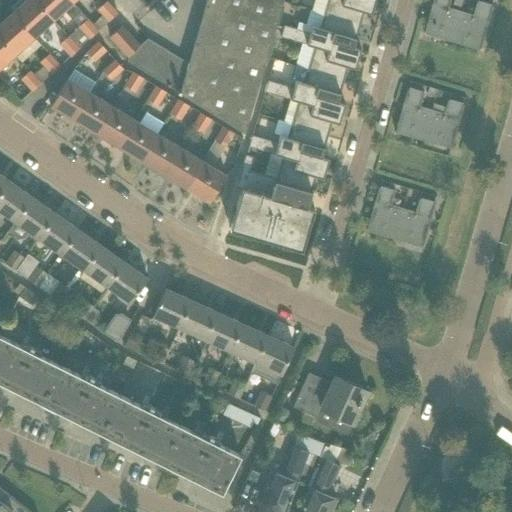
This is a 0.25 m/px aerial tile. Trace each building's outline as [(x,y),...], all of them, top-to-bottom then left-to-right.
[(52,19),(34,0),(25,0),(11,13),(33,36),(52,19)] [(87,19),(71,2),(69,0),(34,0),(52,19),(63,9),(78,27),(89,38),(98,30),(87,19)] [(245,133),(284,0),(205,0),(189,59),(188,63),(179,93),(245,133)] [(374,0),(327,0),(324,13),(359,24),(363,11),(371,14),(374,0)] [(452,39),(460,12),(448,8),(449,0),(432,0),(423,33),(424,33),(425,31),(440,36),(441,30),(453,34),(451,39),(452,39)] [(472,15),(460,12),(452,39),(454,34),(465,37),(464,43),(479,47),(478,49),(479,49),(492,5),(491,4),(491,6),(477,2),(478,0),(476,0),(472,15)] [(117,13),(106,1),(97,9),(108,21),(117,13)] [(33,36),(11,13),(0,23),(0,38),(14,54),(33,36)] [(353,46),(359,24),(324,13),(320,27),(311,25),(309,32),(296,29),(295,31),(283,28),(284,25),(283,25),(280,36),(293,40),(294,38),(306,41),(306,44),(314,46),(328,50),(331,40),(353,46)] [(139,45),(121,26),(109,36),(127,56),(139,45)] [(79,47),(68,36),(59,44),(70,56),(79,47)] [(0,66),(14,54),(0,38),(0,66)] [(142,71),(158,44),(147,38),(139,45),(127,56),(127,62),(142,71)] [(355,68),(360,49),(355,47),(353,46),(331,40),(328,50),(314,46),(308,68),(343,79),(347,66),(350,67),(355,68)] [(86,52),(94,61),(103,71),(114,60),(98,41),(86,52)] [(152,77),(168,51),(158,44),(142,71),(152,77)] [(162,83),(178,57),(168,51),(152,77),(162,83)] [(60,65),(49,53),(40,61),(51,73),(60,65)] [(179,93),(188,63),(178,57),(162,83),(179,93)] [(122,69),(114,60),(103,71),(111,79),(122,69)] [(308,68),(299,66),(293,64),(293,65),(294,66),(290,78),(295,80),(293,87),(280,84),(279,86),(267,83),(268,80),(267,80),(264,91),(277,95),(278,93),(290,96),(290,99),(298,101),(312,105),(315,95),(337,101),(343,79),(308,68)] [(29,72),(21,79),(32,90),(41,82),(30,71),(29,72)] [(135,92),(143,78),(132,72),(124,86),(135,92)] [(73,120),(89,93),(66,79),(50,106),(73,120)] [(158,105),(166,92),(155,85),(147,98),(158,105)] [(423,138),(431,110),(419,107),(423,91),(422,91),(421,93),(408,89),(408,87),(407,87),(394,131),(396,132),(396,130),(411,134),(412,129),(424,132),(422,138),(423,138)] [(95,133),(111,106),(89,93),(73,120),(95,133)] [(344,103),(337,101),(315,95),(312,105),(298,101),(292,123),(327,134),(331,121),(339,123),(344,103)] [(443,114),(431,110),(423,138),(425,133),(436,136),(435,141),(450,146),(449,147),(450,148),(463,103),(462,103),(462,104),(448,100),(449,99),(448,98),(443,114)] [(180,119),(188,105),(178,99),(169,112),(180,119)] [(118,147),(134,120),(111,106),(95,133),(118,147)] [(211,119),(201,113),(193,127),(203,133),(211,119)] [(140,161),(157,134),(134,120),(118,147),(140,161)] [(321,156),(327,134),(292,123),(288,137),(279,135),(277,142),(264,139),(263,141),(251,138),(252,135),(251,135),(248,146),(283,156),(296,160),(299,150),(321,156)] [(233,133),(222,126),(214,139),(225,146),(233,133)] [(163,175),(180,148),(157,134),(140,161),(163,175)] [(186,188),(202,161),(180,148),(163,175),(186,188)] [(328,158),(321,156),(299,150),(296,160),(283,156),(277,178),(249,170),(253,157),(245,154),(236,187),(241,188),(241,187),(272,196),(277,180),(311,190),(315,176),(323,178),(328,158)] [(209,202),(225,175),(202,161),(186,188),(209,202)] [(0,193),(9,180),(0,173),(0,193)] [(0,211),(14,222),(32,196),(9,180),(0,193),(0,211)] [(306,206),(311,190),(277,180),(272,196),(271,197),(306,207),(306,206)] [(394,236),(402,209),(390,205),(395,190),(393,190),(393,191),(379,187),(380,186),(379,185),(366,230),(367,230),(367,229),(382,233),(384,228),(395,231),(394,236)] [(314,208),(306,206),(306,207),(271,197),(272,196),(241,187),(241,188),(229,229),(301,251),(314,208)] [(37,238),(55,213),(32,196),(14,222),(37,238)] [(414,212),(402,209),(394,236),(395,237),(396,231),(408,234),(406,240),(421,244),(420,246),(422,246),(435,202),(434,201),(433,203),(419,199),(420,198),(419,197),(414,212)] [(60,254),(78,229),(55,213),(37,238),(60,254)] [(14,222),(6,232),(26,249),(34,239),(14,222)] [(83,270),(101,245),(78,229),(60,254),(83,270)] [(106,286),(123,261),(101,245),(83,270),(106,286)] [(15,270),(24,257),(14,250),(5,263),(15,270)] [(147,277),(123,261),(106,286),(129,303),(147,277)] [(37,286),(47,273),(37,266),(28,279),(37,286)] [(70,290),(61,283),(51,296),(61,303),(70,290)] [(178,327),(191,299),(165,288),(152,315),(178,327)] [(84,319),(93,306),(82,298),(73,311),(84,319)] [(204,339),(216,311),(191,299),(178,327),(193,334),(187,347),(198,352),(204,339)] [(229,350),(242,323),(216,311),(204,339),(229,350)] [(108,335),(116,341),(120,340),(132,319),(123,313),(115,314),(103,331),(108,335)] [(255,362),(267,334),(242,323),(229,350),(244,357),(238,371),(249,376),(250,372),(255,362)] [(59,364),(29,350),(0,334),(0,381),(41,402),(59,364)] [(281,374),(293,346),(267,334),(255,362),(250,372),(276,384),(281,374)] [(157,344),(151,357),(163,363),(169,350),(157,344)] [(176,370),(188,375),(195,361),(183,355),(176,370)] [(119,394),(89,379),(59,364),(41,402),(101,432),(119,394)] [(208,367),(202,381),(214,387),(220,373),(208,367)] [(308,372),(300,390),(292,406),(317,417),(321,408),(352,422),(353,421),(350,420),(357,404),(361,397),(360,397),(363,391),(366,392),(367,391),(334,376),(329,387),(318,382),(320,378),(308,372)] [(240,399),(246,384),(234,379),(227,393),(240,399)] [(266,411),(272,396),(259,391),(253,405),(266,411)] [(179,424),(149,409),(119,394),(101,432),(161,461),(179,424)] [(239,454),(209,439),(179,424),(161,461),(221,491),(239,454)] [(275,511),(285,511),(308,452),(318,455),(323,443),(297,432),(281,474),(271,470),(258,505),(275,511)] [(339,466),(338,465),(340,462),(352,463),(352,456),(347,456),(346,453),(347,448),(330,444),(329,447),(325,445),(320,457),(324,458),(298,511),(329,511),(336,498),(326,494),(339,466)] [(0,498),(0,511),(31,511),(6,492),(0,498)]
